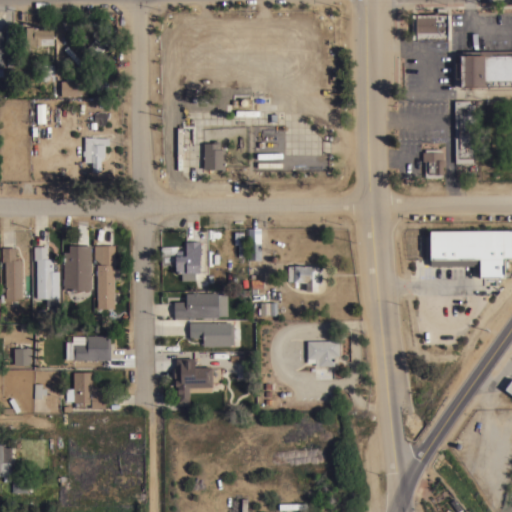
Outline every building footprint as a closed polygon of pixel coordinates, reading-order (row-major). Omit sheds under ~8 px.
[(436,14),(436,7),(447,7),(447,14),(450,14),(450,39),(411,38),(411,14),(436,14)] [(85,41),(74,29),(72,31),(68,27),(70,25),(65,21),(70,15),(91,35),(85,41)] [(108,27),(104,33),(100,30),(101,28),(98,26),(97,28),(86,20),(89,15),(108,27)] [(25,44),(25,26),(35,26),(35,29),(41,29),(41,27),(46,27),(46,29),(53,29),(53,44),(25,44)] [(100,32),(109,41),(104,47),(101,51),(100,51),(93,58),(84,49),(100,32)] [(460,78),(455,78),(454,62),(460,62),(460,54),(461,54),(461,50),(511,49),(511,85),(460,86),(460,78)] [(54,69),(54,72),(54,80),(39,80),(39,65),(42,65),(42,64),(54,64),(54,69)] [(60,95),(60,80),(86,80),(86,95),(60,95)] [(475,136),(474,136),(474,162),(455,162),(454,100),(467,99),(467,104),(474,104),(475,136)] [(187,114),(201,114),(201,101),(186,102),(187,114)] [(45,122),(36,123),(36,103),(45,103),(45,122)] [(99,112),(99,110),(105,110),(105,112),(106,112),(106,124),(96,124),(96,128),(90,128),(90,122),(93,122),(93,113),(98,113),(98,112),(99,112)] [(268,122),(263,122),(263,123),(259,123),(259,111),(263,111),(263,110),(268,110),(268,122)] [(108,137),(108,144),(104,144),(104,156),(103,156),(103,159),(100,159),(100,171),(91,171),(91,161),(84,161),(85,154),(84,154),(84,136),(108,137)] [(203,142),(213,142),(213,140),(219,140),(219,148),(224,148),(224,168),(203,168),(203,142)] [(424,151),(424,148),(440,148),(440,151),(442,151),(442,158),(444,158),(444,165),(442,165),(442,174),(440,174),(440,177),(424,177),(424,160),(422,160),(422,151),(424,151)] [(247,227),(260,227),(260,259),(248,259),(247,227)] [(511,230),(511,257),(505,257),(505,277),(480,278),(480,265),(430,266),(429,231),(511,230)] [(161,264),(161,247),(176,246),(176,251),(177,250),(182,250),(183,251),(185,251),(185,241),(199,240),(200,257),(199,257),(199,272),(194,272),(194,279),(181,280),(181,272),(175,272),(175,263),(161,264)] [(90,289),(63,289),(63,252),(69,252),(69,245),(90,244),(90,289)] [(113,308),(96,308),(96,299),(96,264),(100,264),(93,258),(93,245),(114,245),(114,258),(113,258),(113,308)] [(58,297),(36,297),(36,259),(33,259),(33,246),(47,246),(47,258),(52,258),(52,270),(58,270),(58,297)] [(21,298),(5,298),(4,261),(2,261),(1,247),(15,247),(15,259),(21,259),(21,298)] [(317,265),(317,266),(321,266),(321,284),(317,283),(316,290),(305,290),(305,281),(293,281),(293,280),(287,280),(287,265),(293,265),(293,264),(317,265)] [(173,317),(173,301),(185,301),(185,292),(217,292),(217,293),(226,293),(227,315),(218,315),(218,316),(173,317)] [(229,321),(229,323),(233,323),(233,343),(229,343),(229,345),(202,345),(202,337),(189,337),(188,322),(229,321)] [(65,341),(72,341),(72,335),(84,335),(110,335),(110,359),(72,359),(72,358),(65,358),(65,341)] [(338,339),(338,355),(333,355),(333,365),(315,365),(314,357),(307,358),(306,340),(338,339)] [(12,365),(30,365),(29,348),(12,348),(12,365)] [(194,357),(194,366),(211,366),(212,386),(211,386),(211,390),(189,391),(189,395),(188,395),(189,401),(177,402),(177,385),(174,385),(174,379),(177,379),(177,377),(173,377),(173,367),(175,367),(175,358),(194,357)] [(73,371),(92,371),(92,386),(96,386),(97,390),(104,390),(105,407),(90,408),(90,403),(84,403),(84,406),(74,406),(74,402),(73,402),(73,371)] [(34,382),(42,383),(41,398),(33,398),(34,382)] [(0,444),(1,444),(1,445),(11,444),(11,462),(10,462),(11,475),(10,475),(10,481),(3,481),(3,475),(0,475),(0,444)] [(11,492),(12,480),(27,480),(26,493),(11,492)]
